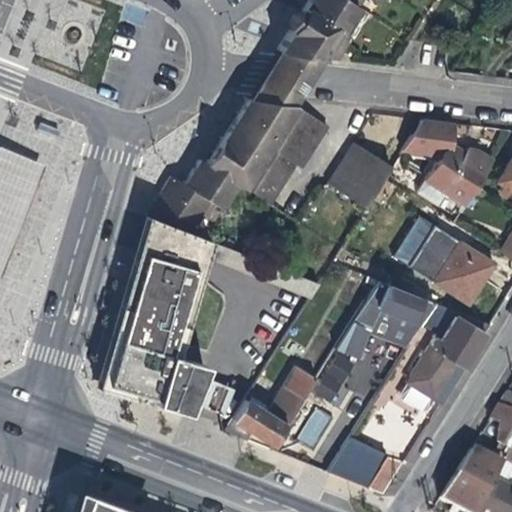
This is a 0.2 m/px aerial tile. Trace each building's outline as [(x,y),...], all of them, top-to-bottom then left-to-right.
[(305,0),(299,11),(292,12),(286,21),(288,28),(275,47),(277,50),(321,55),(322,55),(333,57),(345,40),(348,35),(340,31),(356,6),(359,0),(371,0),(378,4),(379,0),(305,0)] [(511,19),(501,37),(511,43),(511,19)] [(291,102),(321,54),(277,49),(249,96),(291,102)] [(236,183),(269,204),(294,164),(299,168),(326,125),(291,102),(249,97),(245,96),(204,163),(197,158),(181,184),(169,176),(144,215),(187,232),(208,201),(220,208),(236,183)] [(491,161),(476,152),(471,160),(461,154),(446,145),(459,124),(419,118),(400,149),(428,155),(437,160),(416,193),(437,206),(444,194),(463,206),(472,191),(491,161)] [(55,133),(40,127),(38,133),(53,139),(55,133)] [(390,165),(353,141),(325,184),(363,208),(382,177),(390,165)] [(46,166),(0,148),(0,276),(2,277),(46,166)] [(464,150),(461,154),(471,160),(476,152),(464,150)] [(511,154),(496,181),(511,190),(511,154)] [(204,255),(308,296),(317,281),(187,232),(144,215),(95,388),(121,396),(147,403),(149,397),(104,384),(141,253),(185,266),(187,266),(188,268),(189,270),(190,271),(190,273),(167,354),(176,356),(204,255)] [(511,234),(501,252),(511,258),(511,234)] [(431,281),(466,302),(491,263),(456,241),(431,281)] [(167,354),(190,273),(190,271),(189,270),(188,268),(187,266),(185,266),(141,253),(104,384),(149,397),(153,398),(152,403),(166,407),(189,414),(204,364),(176,356),(167,354)] [(405,343),(418,322),(431,302),(373,279),(331,348),(355,357),(366,328),(405,343)] [(432,336),(404,380),(405,381),(397,394),(420,409),(426,408),(432,398),(440,402),(451,384),(443,379),(455,361),(462,366),(488,324),(431,302),(418,322),(434,331),(432,336)] [(348,365),(334,356),(324,372),(339,381),(348,365)] [(451,384),(462,366),(455,361),(443,379),(451,384)] [(244,398),(223,431),(242,438),(246,440),(250,433),(272,446),(282,431),(301,399),(313,378),(293,366),(265,412),(244,398)] [(337,384),(322,376),(313,392),(327,400),(337,384)] [(229,394),(215,386),(202,408),(215,416),(229,394)] [(511,394),(505,392),(497,404),(511,410),(511,394)] [(424,414),(407,405),(405,410),(383,398),(364,434),(403,454),(424,414)] [(313,406),(301,399),(282,431),(294,438),(313,406)] [(439,499),(464,511),(475,511),(492,481),(502,461),(511,441),(511,410),(497,404),(488,419),(505,428),(485,469),(464,457),(439,499)] [(314,449),(332,416),(314,406),(296,439),(314,449)] [(385,454),(347,436),(325,471),(365,486),(385,454)] [(511,466),(511,441),(502,461),(511,466)] [(511,511),(511,490),(492,481),(475,511),(511,511)]
